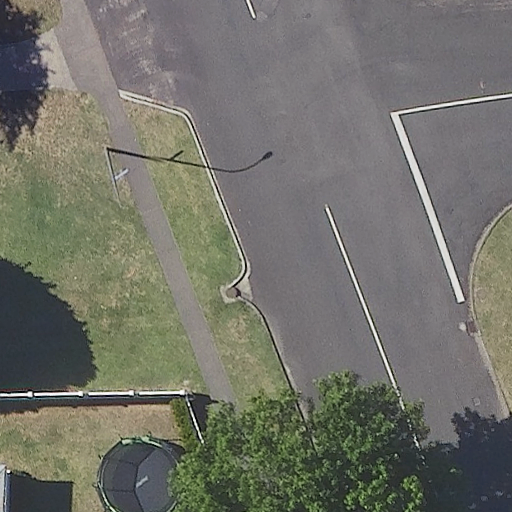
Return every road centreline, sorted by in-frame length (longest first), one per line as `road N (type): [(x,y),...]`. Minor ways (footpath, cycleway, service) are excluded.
road 1 (tertiary): [(301,130),(445,511)]
road 2 (residential): [(301,130),(511,102)]
road 3 (tertiary): [(250,0),(301,130)]
